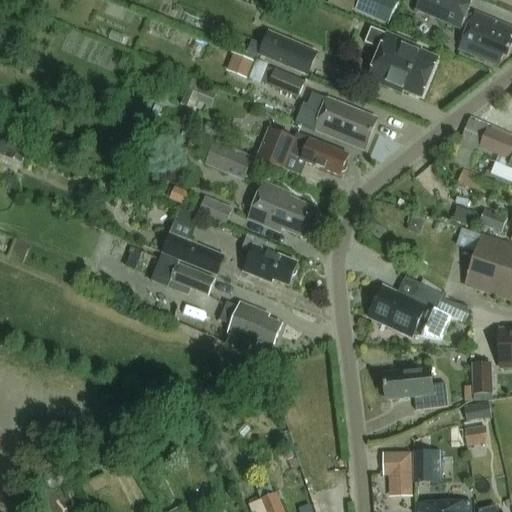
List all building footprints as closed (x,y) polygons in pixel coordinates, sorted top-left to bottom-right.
[(391,0),(358,0),(353,13),(387,28),(398,3),(391,0)] [(461,35),(475,0),(422,0),(416,16),(461,35)] [(511,31),(474,16),(458,52),(498,69),(503,58),(507,60),(511,48),(511,31)] [(371,31),(365,46),(381,53),(378,60),(429,82),(437,63),(418,55),(420,52),(371,31)] [(257,60),(307,81),(317,57),(267,36),(257,60)] [(378,60),(369,82),(401,96),(403,92),(422,100),(429,82),(378,60)] [(297,102),(304,86),(268,70),(261,86),(297,102)] [(194,112),(200,97),(187,92),(182,107),(194,112)] [(266,96),(261,107),(280,114),(284,103),(266,96)] [(304,106),(296,126),(315,134),(366,154),(376,128),(370,126),(371,121),(327,103),(312,97),(308,108),(304,106)] [(511,141),(486,131),(487,129),(469,122),(461,141),(451,165),(470,172),(477,156),(497,164),(490,180),(511,189),(511,187),(511,141)] [(219,142),(223,131),(207,125),(203,135),(219,142)] [(269,134),(258,161),(283,172),(287,162),(299,164),(341,180),(349,159),(297,139),(295,144),(269,134)] [(0,144),(0,157),(6,160),(22,166),(29,149),(12,143),(2,140),(0,144)] [(215,146),(205,169),(243,186),(253,163),(215,146)] [(486,211),(497,186),(464,173),(453,198),(486,211)] [(303,240),(314,212),(299,206),(300,205),(290,201),(291,197),(264,186),(249,223),(280,236),(282,231),(303,240)] [(169,195),(165,205),(179,211),(184,200),(169,195)] [(225,229),(231,213),(204,202),(197,218),(225,229)] [(479,228),(501,237),(507,222),(485,213),(479,228)] [(161,258),(216,281),(224,259),(184,242),(186,237),(174,233),(172,239),(169,237),(161,258)] [(511,247),(483,237),(482,239),(477,255),(466,286),(511,301),(511,247)] [(248,238),(242,253),(252,256),(244,276),(270,286),(274,283),(289,289),(298,267),(273,257),(276,249),(248,238)] [(215,283),(178,267),(179,266),(160,258),(150,284),(188,299),(191,291),(209,298),(215,283)] [(406,279),(397,295),(384,288),(383,289),(369,320),(383,326),(412,339),(412,338),(443,340),(452,321),(435,313),(439,304),(468,318),(468,310),(445,303),(447,297),(422,281),(420,287),(406,279)] [(273,351),(282,328),(268,323),(270,318),(241,306),(239,311),(228,306),(220,323),(232,328),(228,337),(257,349),(258,345),(273,351)] [(511,330),(499,330),(500,369),(511,368),(511,330)] [(475,404),(489,404),(494,404),(494,396),(495,396),(494,365),(473,365),(474,397),(475,397),(475,404)] [(431,371),(383,375),(385,402),(415,400),(416,412),(448,410),(445,385),(432,386),(431,371)] [(469,424),(492,419),(489,404),(466,409),(469,424)] [(192,423),(186,426),(191,436),(197,432),(192,423)] [(489,445),(486,427),(465,431),(468,448),(489,445)] [(415,485),(440,484),(439,454),(414,455),(415,485)] [(390,481),(390,502),(412,502),(411,459),(384,459),(385,481),(390,481)] [(265,511),(284,511),(277,495),(261,502),(265,511)] [(470,511),(470,503),(457,504),(457,498),(441,499),(442,505),(415,507),(415,511),(470,511)]
